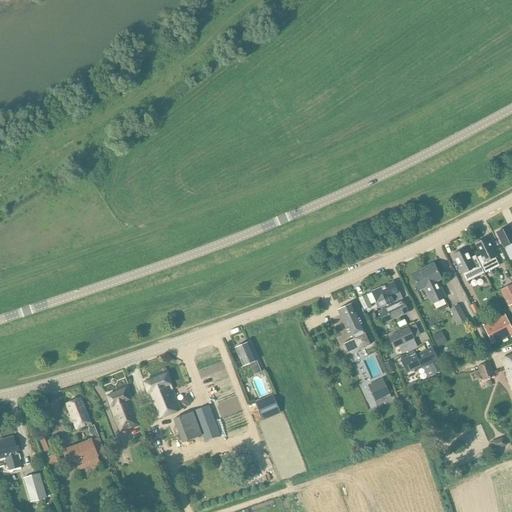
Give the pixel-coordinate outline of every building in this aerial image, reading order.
[(511,233),(509,226),(497,233),(507,254),(510,260),(511,258),(511,233)] [(487,237),(475,243),(481,255),(476,258),(484,273),(499,266),(494,258),(496,257),(487,237)] [(465,248),(452,255),(466,282),(484,273),(475,255),(470,258),(465,248)] [(438,281),(441,279),(433,264),(411,275),(419,290),(422,288),(423,288),(432,304),(446,297),(438,281)] [(376,303),(379,309),(402,298),(399,292),(398,293),(393,282),(371,292),(376,303)] [(511,284),(501,290),(511,312),(511,284)] [(367,296),(359,299),(364,310),(372,307),(367,296)] [(378,312),(384,323),(408,312),(403,300),(378,312)] [(352,303),(338,310),(350,337),(353,336),(354,339),(342,344),(347,354),(357,349),(358,349),(370,344),(364,331),(365,331),(352,303)] [(466,320),(459,305),(450,309),(457,324),(466,320)] [(498,320),(484,327),(492,344),(511,333),(511,329),(504,314),(496,318),(498,320)] [(415,325),(390,336),(395,348),(397,347),(401,354),(417,347),(413,337),(419,334),(415,325)] [(437,345),(448,340),(443,330),(433,335),(437,345)] [(249,364),(254,375),(261,372),(249,342),(235,348),(244,366),(249,364)] [(416,354),(401,360),(406,372),(418,367),(419,369),(438,360),(432,348),(417,355),(416,354)] [(507,374),(511,389),(511,355),(502,359),(507,374)] [(478,366),(483,380),(494,376),(489,362),(478,366)] [(198,367),(191,369),(199,396),(206,394),(198,367)] [(180,410),(167,374),(144,382),(157,419),(180,410)] [(370,390),(375,401),(390,394),(384,383),(370,390)] [(125,388),(107,396),(121,432),(140,424),(125,388)] [(280,411),(272,393),(255,400),(263,418),(280,411)] [(66,449),(73,466),(98,457),(97,455),(104,452),(94,425),(92,426),(91,423),(81,397),(66,403),(76,429),(87,424),(89,429),(88,430),(90,435),(92,435),(93,439),(92,440),(92,439),(66,449)] [(202,409),(173,419),(182,443),(202,436),(204,441),(220,435),(210,406),(202,409)] [(0,458),(6,457),(9,470),(21,466),(17,453),(18,453),(13,437),(3,440),(4,442),(0,443),(0,458)] [(40,440),(45,452),(53,448),(48,437),(40,440)] [(495,448),(501,445),(498,438),(492,440),(495,448)] [(58,453),(43,458),(47,470),(62,464),(58,453)] [(47,498),(40,473),(24,478),(31,502),(47,498)]
